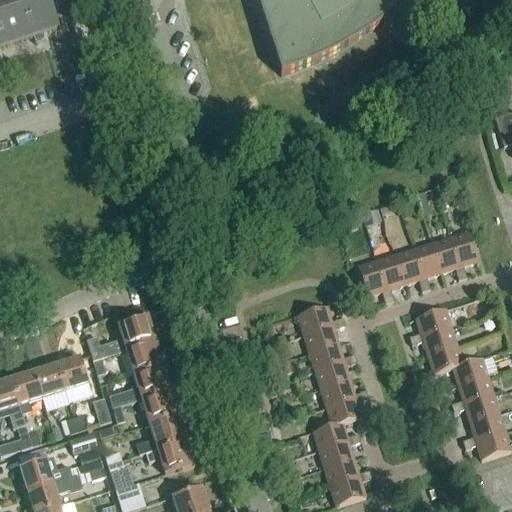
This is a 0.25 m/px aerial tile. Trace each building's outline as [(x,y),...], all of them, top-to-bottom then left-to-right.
[(45,44),(43,38),(56,33),(45,0),(0,0),(0,52),(32,41),(36,48),(45,44)] [(254,0),(280,80),(282,79),(313,68),(342,53),(370,35),(395,14),(408,0),(254,0)] [(511,76),(501,80),(506,93),(511,90),(511,76)] [(511,118),(496,124),(505,152),(511,149),(511,118)] [(422,198),(415,200),(420,214),(427,212),(422,198)] [(377,214),(361,218),(365,230),(381,226),(377,214)] [(469,236),(450,242),(459,271),(455,273),(456,279),(465,276),(463,270),(478,266),(472,248),(469,236)] [(450,242),(432,247),(441,277),(455,273),(459,271),(450,242)] [(432,247),(413,253),(422,282),(418,283),(420,289),(428,287),(426,281),(441,277),(432,247)] [(413,253),(395,259),(404,288),(418,283),(422,282),(413,253)] [(395,259),(376,264),(385,293),(380,295),(382,301),(391,298),(389,292),(404,288),(395,259)] [(376,264),(356,270),(357,272),(365,299),(380,295),(385,293),(376,264)] [(465,276),(456,279),(458,284),(463,283),(466,282),(465,276)] [(428,287),(420,289),(422,295),(426,294),(430,293),(428,287)] [(391,298),(382,301),(384,307),(389,305),(393,304),(391,298)] [(325,310),(296,319),(302,338),(331,329),(333,333),(339,331),(336,322),(329,324),(325,310)] [(445,313),(417,322),(421,337),(423,341),(451,332),(445,313)] [(342,320),(336,322),(339,331),(345,329),(343,325),(342,320)] [(156,347),(147,321),(118,330),(122,345),(101,351),(98,343),(87,346),(94,367),(102,364),(126,357),(156,347)] [(331,329),(302,338),(308,357),(337,348),(333,333),(331,329)] [(421,337),(415,339),(418,347),(424,345),(428,359),(457,350),(451,332),(423,341),(421,337)] [(287,339),(279,341),(281,348),(288,346),(287,339)] [(415,339),(410,340),(411,345),(412,349),(418,347),(415,339)] [(164,372),(156,347),(126,357),(134,381),(164,372)] [(337,348),(308,357),(313,375),(343,366),(345,371),(351,369),(347,359),(341,361),(337,348)] [(457,350),(428,359),(433,373),(434,378),(453,372),(463,368),(457,350)] [(353,357),(347,359),(351,369),(357,367),(355,362),(353,357)] [(57,369),(65,396),(88,388),(80,362),(57,369)] [(463,368),(453,372),(458,390),(487,381),(482,362),(463,368)] [(102,364),(94,367),(98,381),(106,378),(102,364)] [(293,364),(275,370),(278,381),(296,375),(293,364)] [(343,366),(313,375),(319,394),(349,385),(345,371),(343,366)] [(42,403),(65,396),(57,369),(34,377),(42,403)] [(171,397),(164,372),(134,381),(142,406),(171,397)] [(433,373),(427,375),(429,383),(435,382),(434,378),(433,373)] [(427,375),(421,377),(423,385),(429,383),(427,375)] [(42,403),(34,377),(11,384),(22,420),(31,417),(28,407),(42,403)] [(487,381),(458,390),(462,404),(464,409),(493,400),(487,381)] [(26,431),(22,420),(11,384),(0,387),(0,423),(9,421),(14,435),(17,434),(26,431)] [(349,385),(319,394),(325,412),(354,402),(355,406),(361,404),(359,396),(353,398),(349,385)] [(365,394),(359,396),(361,404),(367,402),(366,399),(365,394)] [(179,421),(171,397),(142,406),(150,430),(179,421)] [(109,401),(113,415),(121,413),(117,398),(109,401)] [(462,404),(457,406),(459,414),(465,412),(469,427),(499,418),(493,400),(464,409),(462,404)] [(354,402),(325,412),(331,430),(331,431),(342,427),(360,421),(355,406),(354,402)] [(105,403),(92,407),(100,431),(112,427),(105,403)] [(457,406),(451,408),(452,412),(454,416),(459,414),(457,406)] [(121,413),(113,415),(118,429),(126,426),(121,413)] [(499,418),(469,427),(474,441),(475,446),(505,437),(499,418)] [(187,446),(179,421),(150,430),(154,444),(136,449),(139,461),(145,459),(187,446)] [(74,424),(79,439),(87,436),(82,422),(74,424)] [(71,441),(79,439),(74,424),(66,427),(71,441)] [(331,430),(311,436),(317,456),(348,446),(349,450),(355,448),(352,440),(346,442),(342,427),(331,431),(331,430)] [(17,434),(21,445),(29,442),(26,431),(17,434)] [(58,431),(51,433),(55,444),(61,442),(58,431)] [(113,431),(97,435),(100,443),(115,438),(113,431)] [(28,438),(29,442),(32,451),(41,448),(37,435),(28,438)] [(474,441),(468,443),(471,451),(476,450),(480,464),(510,455),(505,437),(475,446),(474,441)] [(358,439),(352,440),(355,448),(360,446),(359,442),(358,439)] [(92,440),(70,447),(74,458),(96,451),(92,440)] [(16,446),(19,456),(32,451),(29,442),(21,445),(16,446)] [(468,443),(462,445),(464,450),(465,453),(471,451),(468,443)] [(195,470),(187,446),(145,459),(148,469),(161,465),(165,479),(195,470)] [(348,446),(317,456),(323,473),(354,464),(349,450),(348,446)] [(105,462),(108,471),(122,467),(119,458),(105,462)] [(354,464),(323,473),(329,492),(359,483),(361,487),(366,485),(364,476),(358,478),(354,464)] [(20,474),(28,498),(73,484),(69,473),(50,479),(46,466),(20,474)] [(87,470),(89,479),(103,474),(100,466),(87,470)] [(124,474),(122,467),(108,471),(110,479),(124,474)] [(106,483),(103,474),(89,479),(92,487),(106,483)] [(369,475),(364,476),(366,485),(372,483),(370,479),(369,475)] [(32,511),(60,511),(57,501),(71,496),(72,501),(83,497),(79,482),(73,484),(28,498),(32,511)] [(359,483),(329,492),(335,510),(365,501),(361,487),(359,483)] [(115,495),(119,507),(142,500),(138,488),(115,495)] [(207,511),(202,493),(173,502),(176,511),(207,511)] [(142,511),(145,511),(142,500),(119,507),(120,511),(142,511)]
